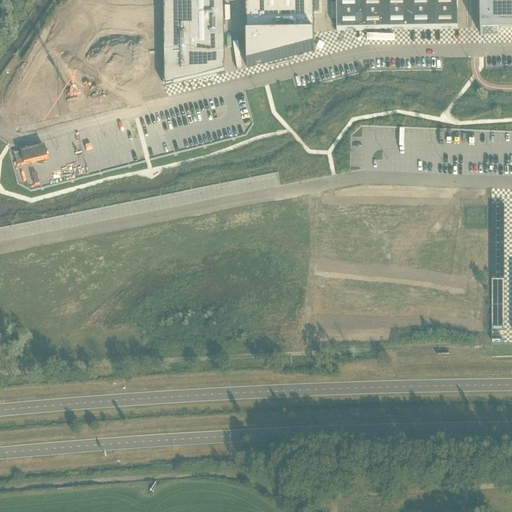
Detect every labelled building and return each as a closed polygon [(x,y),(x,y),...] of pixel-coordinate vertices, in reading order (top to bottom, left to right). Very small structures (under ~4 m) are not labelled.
[(4,114),(4,116),(4,118),(4,120),(5,122),(7,124),(8,126),(10,127),(12,128),(14,128),(16,128),(19,128),(143,95),(143,69),(165,69),(165,71),(165,89),(217,76),(225,74),(223,0),(102,0),(103,3),(78,3),(54,37),(55,62),(42,63),(40,63),(39,64),(37,65),(35,66),(34,68),(6,110),(5,111),(4,114)] [(245,0),(247,68),(248,68),(248,67),(313,50),(313,51),(315,51),(313,0),(245,0)] [(336,0),(337,31),(458,30),(457,0),(336,0)] [(511,0),(479,0),(481,36),(482,36),(483,35),(498,35),(498,29),(511,28),(511,0)] [(60,150),(70,155),(79,138),(69,133),(60,150)] [(488,268),(488,205),(475,205),(475,267),(488,268)] [(492,281),(492,332),(504,332),(504,281),(492,281)]
